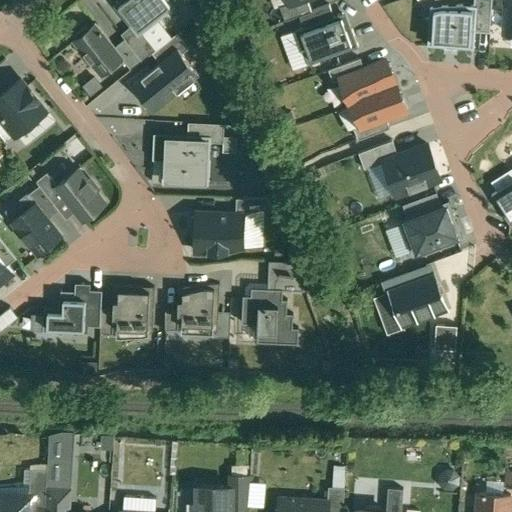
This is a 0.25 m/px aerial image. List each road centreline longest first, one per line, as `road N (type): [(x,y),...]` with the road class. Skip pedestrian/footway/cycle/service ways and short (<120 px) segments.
road 1 (residential): [(8,18),(143,183),(148,230),(98,239),(26,288)]
road 2 (residential): [(217,0),(277,173)]
